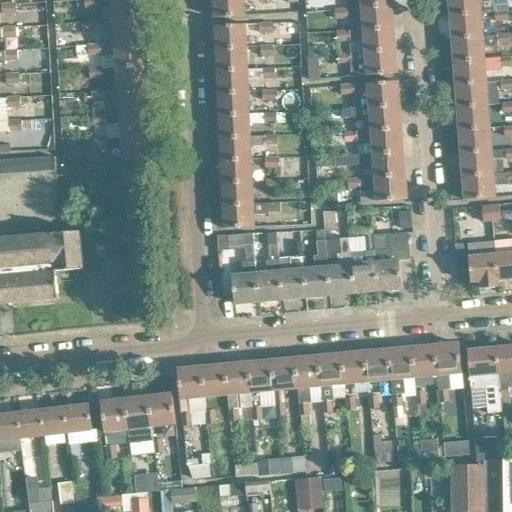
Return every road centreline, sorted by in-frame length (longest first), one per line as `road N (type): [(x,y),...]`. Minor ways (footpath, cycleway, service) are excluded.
road 1 (residential): [(187,0),(203,340)]
road 2 (residential): [(441,316),(416,0)]
road 3 (residential): [(203,340),(441,316)]
road 4 (residential): [(0,361),(203,340)]
